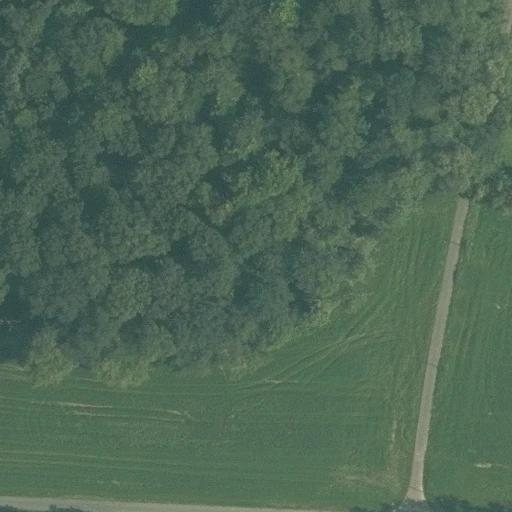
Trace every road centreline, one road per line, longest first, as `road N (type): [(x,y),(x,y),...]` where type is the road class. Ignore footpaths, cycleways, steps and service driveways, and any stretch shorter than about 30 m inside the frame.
road 1 (unclassified): [(410,511),(504,0)]
road 2 (unclassified): [(122,511),(0,507)]
